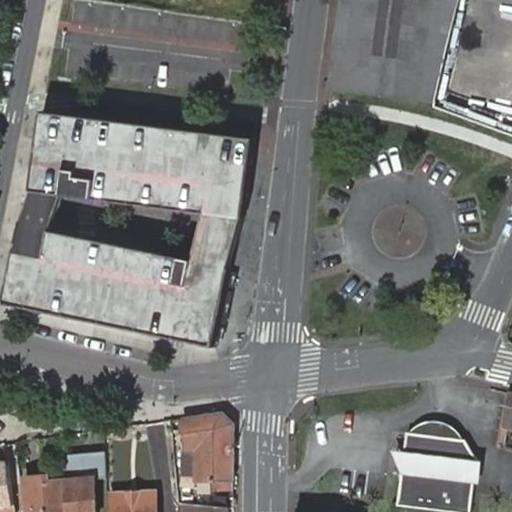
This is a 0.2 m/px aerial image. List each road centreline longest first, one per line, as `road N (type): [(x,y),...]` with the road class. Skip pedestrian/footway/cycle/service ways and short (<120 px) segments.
road 1 (tertiary): [(310,0),(269,375)]
road 2 (residential): [(0,344),(157,379),(269,375)]
road 3 (residential): [(269,375),(471,344)]
road 4 (residential): [(0,189),(36,0)]
road 5 (tertiary): [(269,375),(265,511)]
